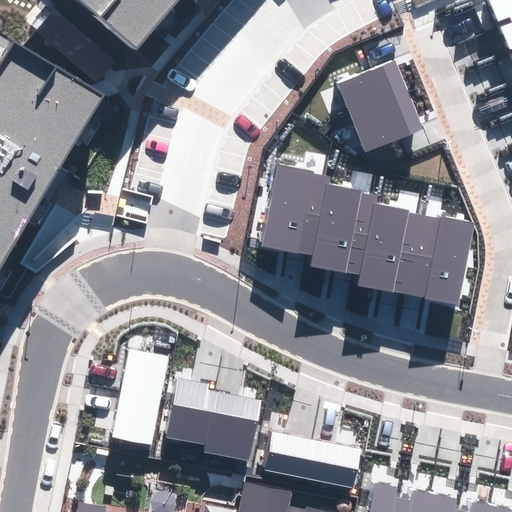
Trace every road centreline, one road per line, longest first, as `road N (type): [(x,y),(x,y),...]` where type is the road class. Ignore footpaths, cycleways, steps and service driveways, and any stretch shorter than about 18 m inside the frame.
road 1 (residential): [(481,386),(507,234),(432,35)]
road 2 (residential): [(481,386),(322,347),(207,282),(160,272)]
road 3 (residential): [(160,272),(91,287),(44,339),(9,511)]
road 4 (residential): [(160,272),(200,121),(298,0)]
